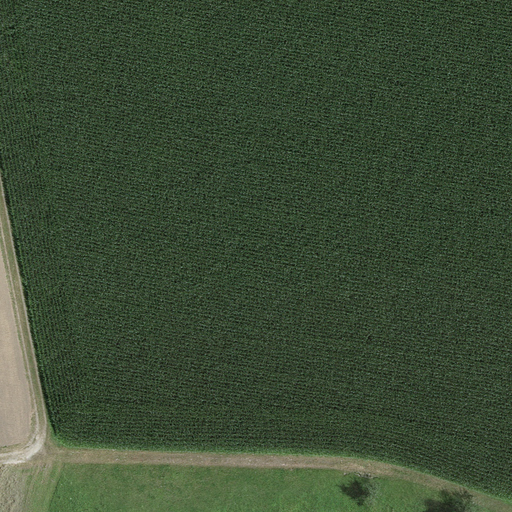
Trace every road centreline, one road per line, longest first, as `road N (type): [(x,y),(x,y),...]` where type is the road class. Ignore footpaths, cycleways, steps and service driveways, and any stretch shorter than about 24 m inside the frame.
road 1 (track): [(35,448),(336,469),(428,486),(501,511)]
road 2 (track): [(35,448),(41,413),(0,192)]
